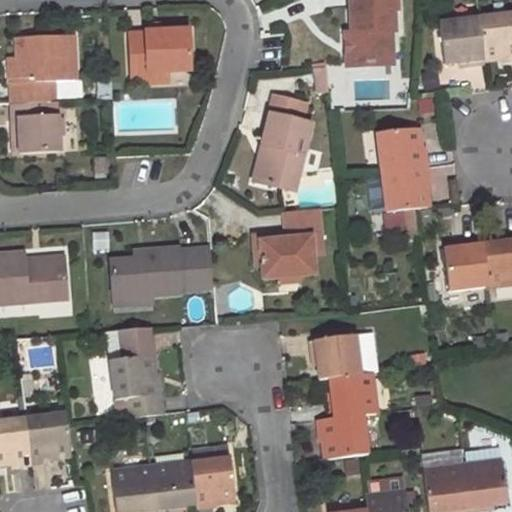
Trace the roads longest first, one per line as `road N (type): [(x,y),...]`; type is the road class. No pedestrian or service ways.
road 1 (residential): [(0,213),(183,195),(241,46),(228,0)]
road 2 (residential): [(204,349),(250,365),(264,390),(280,511)]
